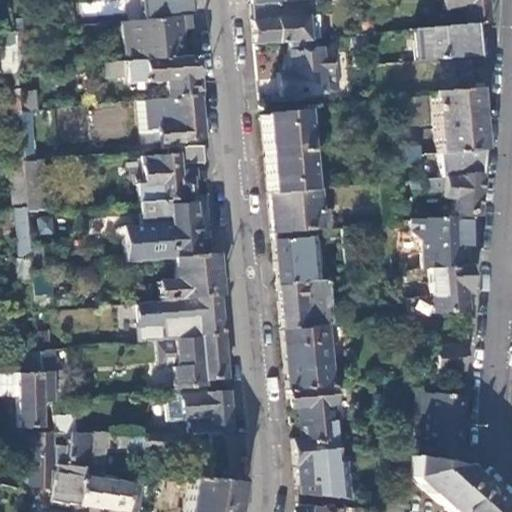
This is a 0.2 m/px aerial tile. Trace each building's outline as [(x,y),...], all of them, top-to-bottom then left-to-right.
[(138,0),(141,20),(190,15),(188,0),(138,0)] [(313,0),(309,0),(302,1),(263,4),(264,22),(251,23),(253,46),(286,43),(305,41),(304,20),(316,19),(313,0)] [(487,24),(485,0),(440,0),(442,13),(464,11),(465,26),(467,26),(487,24)] [(263,4),(249,6),(251,23),(264,22),(263,4)] [(191,29),(190,15),(141,20),(122,22),(126,60),(184,55),(182,36),(169,37),(168,31),(191,29)] [(467,26),(465,26),(418,30),(421,64),(470,59),(467,26)] [(14,39),(13,32),(0,32),(0,48),(15,48),(14,39)] [(23,38),(14,39),(15,48),(16,72),(33,70),(31,47),(23,44),(23,38)] [(350,41),(351,51),(367,50),(366,40),(350,41)] [(306,52),(305,41),(286,43),(289,75),(276,76),(278,100),(323,96),(319,51),(306,52)] [(323,96),(338,95),(335,50),(319,51),(323,96)] [(184,55),(126,60),(107,62),(109,79),(126,78),(126,85),(143,84),(164,83),(165,99),(198,96),(194,54),(184,55)] [(19,113),(18,91),(3,92),(5,121),(19,120),(19,113)] [(479,151),(474,91),(429,95),(434,147),(435,155),(479,151)] [(29,112),(33,112),(32,92),(20,93),(21,112),(29,112)] [(202,141),(198,96),(165,99),(135,102),(138,132),(154,130),(155,145),(202,141)] [(21,113),(19,113),(19,120),(20,139),(31,138),(29,112),(21,113)] [(307,192),(301,114),(259,118),(267,195),(307,192)] [(19,120),(5,121),(6,145),(8,145),(21,145),(20,139),(19,120)] [(154,130),(138,132),(139,147),(155,145),(154,130)] [(33,161),(31,138),(20,139),(21,145),(22,162),(32,161),(33,161)] [(22,162),(21,145),(8,145),(12,209),(24,209),(22,162)] [(204,164),(202,145),(173,147),(174,156),(139,159),(141,187),(135,188),(137,203),(166,200),(191,198),(190,182),(193,181),(192,165),(204,164)] [(435,155),(434,147),(416,148),(416,157),(419,157),(435,155)] [(416,148),(401,149),(391,148),(391,164),(419,163),(419,157),(416,157),(416,148)] [(477,175),(479,151),(435,155),(437,179),(477,175)] [(32,161),(22,162),(24,209),(25,214),(37,213),(34,168),(32,169),(32,161)] [(474,216),(477,175),(437,179),(418,181),(418,182),(419,193),(434,192),(434,200),(449,200),(450,218),(461,217),(474,216)] [(418,182),(400,183),(401,196),(419,195),(419,193),(418,182)] [(318,212),(317,191),(307,192),(267,195),(271,235),(311,231),(328,230),(327,212),(318,212)] [(139,227),(119,229),(122,264),(171,259),(197,257),(192,205),(167,207),(166,200),(137,203),(139,227)] [(24,209),(12,209),(15,260),(27,259),(27,252),(25,214),(24,209)] [(36,217),(40,235),(54,231),(50,214),(36,217)] [(465,267),(461,217),(450,218),(417,221),(405,222),(406,235),(418,246),(419,271),(427,271),(465,267)] [(311,231),(271,235),(275,286),(318,282),(319,281),(319,277),(314,277),(312,252),(298,253),(297,239),(311,238),(311,231)] [(312,252),(311,238),(297,239),(298,253),(312,252)] [(41,251),(27,252),(27,259),(28,273),(43,271),(41,251)] [(217,295),(213,255),(197,257),(171,259),(173,281),(156,282),(157,300),(171,299),(217,295)] [(470,288),(472,266),(465,267),(427,271),(431,315),(465,312),(463,289),(470,288)] [(45,287),(43,271),(28,273),(32,312),(51,311),(49,287),(45,287)] [(319,277),(319,281),(337,279),(337,272),(318,273),(319,277)] [(318,282),(275,286),(280,329),(325,325),(329,325),(326,285),(318,286),(318,282)] [(220,334),(217,295),(171,299),(173,323),(175,339),(220,334)] [(175,339),(173,323),(164,324),(166,340),(175,339)] [(325,325),(280,329),(285,390),(331,385),(325,325)] [(47,333),(34,334),(36,352),(48,351),(47,333)] [(225,381),(220,334),(175,339),(166,340),(153,341),(156,369),(169,368),(171,389),(202,386),(204,386),(204,382),(225,381)] [(466,344),(434,348),(437,375),(464,372),(466,344)] [(52,374),(50,351),(48,351),(36,352),(38,374),(50,373),(52,374)] [(38,374),(36,352),(22,354),(23,375),(38,374)] [(52,401),(50,373),(38,374),(23,375),(3,376),(0,376),(0,399),(16,398),(18,430),(40,429),(39,402),(52,401)] [(334,423),(331,385),(285,390),(287,412),(296,411),(298,440),(324,444),(323,424),(334,423)] [(230,435),(226,394),(203,396),(202,386),(171,389),(163,390),(166,422),(186,420),(186,435),(196,435),(207,435),(230,435)] [(458,465),(463,395),(417,393),(416,416),(426,417),(424,441),(415,440),(413,458),(458,465)] [(76,420),(52,420),(52,434),(66,434),(76,434),(76,420)] [(53,449),(52,434),(18,434),(19,451),(28,451),(53,451),(53,449)] [(64,450),(53,449),(53,451),(53,454),(53,467),(55,467),(79,469),(100,471),(102,450),(105,451),(105,435),(86,435),(86,437),(66,435),(64,450)] [(127,453),(128,435),(115,435),(115,453),(127,453)] [(141,453),(141,435),(128,435),(127,453),(141,453)] [(196,435),(186,435),(141,435),(141,453),(141,455),(185,455),(185,453),(195,453),(196,435)] [(234,484),(230,435),(207,435),(211,469),(212,481),(234,484)] [(9,438),(0,436),(0,453),(6,454),(9,438)] [(332,446),(324,444),(298,440),(290,438),(295,495),(319,497),(346,500),(342,462),(334,463),(332,446)] [(53,467),(53,454),(28,454),(28,477),(53,477),(53,467)] [(407,479),(409,457),(401,456),(399,487),(406,487),(407,479)] [(511,511),(458,465),(413,458),(409,457),(407,479),(445,511),(511,511)] [(49,505),(75,507),(79,469),(55,467),(53,477),(49,505)] [(98,482),(100,471),(79,469),(75,507),(115,511),(135,511),(138,486),(98,482)] [(212,481),(211,469),(200,470),(200,472),(199,480),(212,481)] [(188,479),(199,480),(200,472),(189,470),(188,479)] [(229,511),(235,484),(234,484),(212,481),(199,480),(188,479),(182,511),(229,511)]
